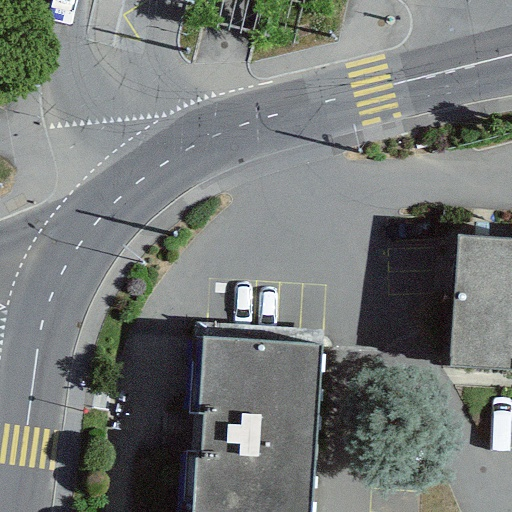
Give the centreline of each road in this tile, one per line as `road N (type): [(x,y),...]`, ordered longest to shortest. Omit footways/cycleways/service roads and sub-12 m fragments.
road 1 (unclassified): [(511,55),(211,137)]
road 2 (residential): [(18,511),(37,344)]
road 3 (residential): [(37,344),(63,269),(113,202)]
road 4 (residential): [(113,202),(0,251)]
